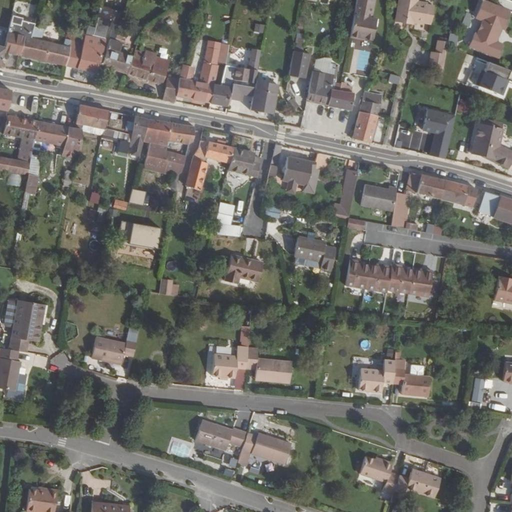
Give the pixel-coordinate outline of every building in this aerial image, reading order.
[(369,18),(372,0),(354,0),(349,36),(371,40),(374,18),(369,18)] [(420,27),(423,6),(412,4),(412,1),(404,0),(394,0),(390,25),(402,26),(403,22),(409,23),(409,25),(420,27)] [(489,41),(493,28),(499,29),(502,20),(500,20),(503,11),(479,1),(472,19),(479,22),(474,35),(471,34),(466,47),(496,58),(498,52),(496,51),(499,44),(489,41)] [(110,27),(113,15),(96,10),(91,28),(88,39),(93,40),(97,24),(110,27)] [(29,38),(33,24),(10,18),(6,33),(21,36),(29,38)] [(42,60),(46,42),(39,40),(42,28),(37,27),(38,23),(33,22),(33,24),(29,38),(21,36),(17,54),(42,60)] [(254,32),(264,33),(265,25),(255,24),(254,32)] [(17,54),(21,36),(6,33),(3,46),(2,51),(17,54)] [(450,33),(449,44),(457,45),(458,34),(450,33)] [(300,52),(303,38),(294,36),(291,50),(300,52)] [(260,48),(262,38),(252,37),(250,46),(260,48)] [(96,73),(102,49),(92,47),(91,51),(79,49),(80,44),(68,41),(67,47),(64,65),(96,73)] [(126,74),(131,55),(117,51),(118,44),(106,41),(99,66),(126,74)] [(64,65),(67,47),(46,42),(42,60),(64,65)] [(440,71),(444,43),(434,42),(432,54),(428,53),(426,68),(440,71)] [(254,81),(260,48),(250,46),(248,57),(225,53),(219,86),(211,84),(207,102),(226,106),(231,83),(253,87),(254,81)] [(150,60),(153,51),(141,49),(139,57),(150,60)] [(306,62),(308,53),(300,52),(291,50),(290,59),(306,62)] [(160,83),(166,60),(156,58),(158,53),(153,51),(150,60),(139,57),(131,55),(126,74),(160,83)] [(303,77),(306,62),(290,59),(287,74),(303,77)] [(211,84),(214,65),(201,63),(198,76),(193,75),(192,79),(178,76),(173,95),(207,102),(211,84)] [(329,104),(332,90),(329,89),(332,74),(333,74),(335,68),(331,67),(330,73),(309,70),(304,99),(329,104)] [(192,79),(193,75),(190,74),(188,74),(189,71),(179,69),(178,76),(192,79)] [(173,95),(178,76),(168,74),(163,98),(172,100),(173,95)] [(398,85),(400,77),(390,74),(388,82),(398,85)] [(277,85),(254,81),(253,87),(249,112),(272,116),(277,85)] [(0,107),(6,109),(9,90),(0,88),(0,107)] [(347,108),(350,93),(339,91),(334,89),(332,89),(332,90),(329,104),(347,108)] [(367,142),(379,96),(361,92),(350,138),(367,142)] [(470,114),(472,101),(458,100),(457,112),(470,114)] [(96,126),(99,109),(78,104),(75,122),(77,122),(76,127),(80,128),(81,129),(82,123),(96,126)] [(419,130),(434,133),(429,156),(446,159),(456,114),(424,108),(419,130)] [(34,139),(38,120),(5,114),(1,133),(34,139)] [(142,136),(146,118),(133,115),(130,134),(142,136)] [(165,140),(168,123),(146,118),(142,136),(142,138),(152,140),(151,144),(156,145),(156,144),(164,145),(164,144),(165,140)] [(53,143),(57,123),(38,120),(34,139),(53,143)] [(75,156),(80,128),(76,127),(57,123),(53,143),(63,145),(61,154),(75,156)] [(171,144),(171,141),(190,143),(192,127),(168,123),(165,140),(164,144),(171,144)] [(511,154),(498,148),(502,130),(477,125),(470,155),(479,157),(508,170),(511,164),(511,165),(511,154)] [(142,138),(142,136),(130,134),(129,141),(141,143),(142,138)] [(103,138),(101,148),(113,151),(116,142),(103,138)] [(198,189),(207,157),(228,162),(231,148),(199,141),(185,186),(188,187),(198,189)] [(0,172),(27,178),(33,146),(25,144),(22,159),(0,154),(0,172)] [(273,156),(280,157),(282,146),(275,144),(273,156)] [(253,168),(256,157),(251,157),(251,156),(243,154),(244,151),(231,148),(228,162),(226,170),(254,176),(256,168),(253,168)] [(179,176),(184,158),(148,151),(143,168),(179,176)] [(325,171),(328,154),(317,152),(314,169),(325,171)] [(306,185),(311,161),(287,156),(283,180),(306,185)] [(29,174),(39,175),(41,158),(31,157),(29,174)] [(184,177),(188,159),(184,158),(179,176),(184,177)] [(350,215),(359,171),(349,168),(340,214),(350,215)] [(66,170),(64,186),(71,187),(72,171),(66,170)] [(437,198),(441,179),(411,171),(406,192),(437,198)] [(29,174),(25,193),(35,196),(40,176),(29,174)] [(465,205),(470,184),(466,183),(466,185),(441,179),(437,198),(465,205)] [(396,191),(397,186),(389,185),(388,188),(366,184),(362,204),(392,211),(396,191)] [(183,201),(188,187),(185,186),(183,186),(178,199),(183,201)] [(511,219),(511,197),(482,188),(481,194),(495,198),(491,213),(511,219)] [(405,222),(409,204),(404,203),(406,193),(396,191),(392,211),(389,224),(404,226),(405,222)] [(491,213),(495,198),(481,194),(477,209),(491,213)] [(268,206),(266,216),(280,218),(281,208),(268,206)] [(489,218),(491,213),(477,209),(475,214),(489,218)] [(360,228),(362,219),(349,217),(348,226),(360,228)] [(240,236),(243,226),(213,222),(211,232),(240,236)] [(442,235),(443,227),(427,225),(426,233),(442,235)] [(322,260),(326,240),(299,234),(295,255),(322,260)] [(241,276),(245,256),(230,253),(224,279),(236,282),(238,275),(241,276)] [(258,279),(262,260),(245,256),(241,276),(258,279)] [(364,286),(367,262),(360,261),(356,261),(356,258),(348,257),(344,283),(364,286)] [(385,288),(390,263),(379,261),(378,264),(374,263),(367,262),(364,286),(385,289),(385,288)] [(407,291),(411,267),(405,266),(400,266),(401,263),(390,261),(390,263),(385,288),(407,291)] [(426,294),(430,268),(422,267),(422,269),(418,269),(411,267),(407,291),(426,294)] [(171,292),(174,278),(164,275),(163,279),(161,291),(171,292)] [(511,303),(511,282),(509,282),(509,279),(498,277),(494,301),(511,303)] [(37,339),(40,320),(38,320),(41,300),(17,296),(9,346),(18,348),(26,349),(28,337),(37,339)] [(136,339),(139,327),(129,325),(126,337),(136,339)] [(126,337),(96,331),(95,334),(126,341),(126,337)] [(133,354),(136,339),(126,337),(126,341),(95,334),(91,356),(107,359),(108,356),(122,358),(123,352),(133,354)] [(245,367),(248,343),(237,342),(236,354),(213,352),(211,374),(235,376),(236,366),(245,367)] [(289,382),(291,360),(257,357),(258,344),(248,343),(245,367),(256,368),(255,375),(270,376),(270,380),(289,382)] [(0,384),(16,387),(21,357),(17,356),(18,348),(9,346),(1,345),(0,350),(0,384)] [(393,366),(394,359),(382,358),(381,368),(359,366),(357,388),(381,390),(381,380),(391,381),(393,366)] [(427,395),(429,374),(404,371),(404,367),(393,366),(391,381),(402,382),(401,392),(408,393),(408,392),(412,393),(413,394),(427,395)] [(94,427),(96,418),(85,415),(82,425),(94,427)] [(243,445),(247,430),(233,425),(232,427),(202,417),(195,438),(226,448),(229,440),(243,445)] [(284,461),(290,441),(272,434),(271,437),(257,432),(248,429),(247,430),(243,445),(237,461),(246,463),(251,450),(284,461)] [(389,470),(392,461),(378,456),(377,458),(364,453),(359,472),(385,480),(382,490),(391,493),(393,489),(398,473),(389,470)] [(258,475),(260,468),(251,466),(249,472),(258,475)] [(433,496),(439,477),(424,472),(423,475),(410,470),(408,477),(398,473),(393,489),(403,492),(405,487),(433,496)] [(52,510),(54,483),(39,481),(38,485),(26,484),(22,507),(52,510)] [(129,511),(131,499),(93,494),(90,511),(129,511)]
